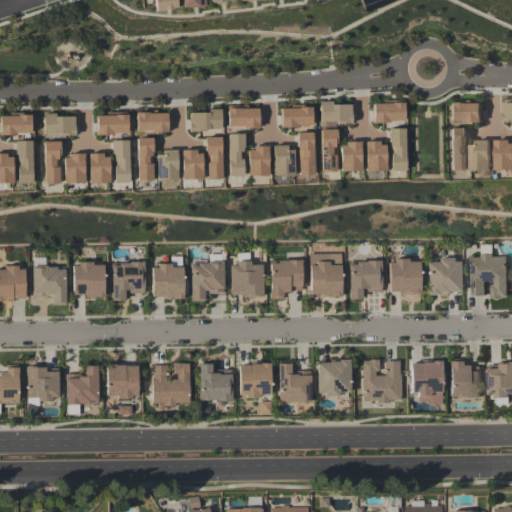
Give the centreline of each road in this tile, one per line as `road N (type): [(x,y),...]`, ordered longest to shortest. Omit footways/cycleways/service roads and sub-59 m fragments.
road 1 (secondary): [(511,433),(0,443)]
road 2 (secondary): [(0,472),(511,463)]
road 3 (residential): [(0,335),(511,330)]
road 4 (residential): [(366,75),(174,92),(0,93)]
road 5 (residential): [(427,42),(410,46),(399,66),(406,85),(426,94),(441,89),(451,70),(448,55),(427,42)]
